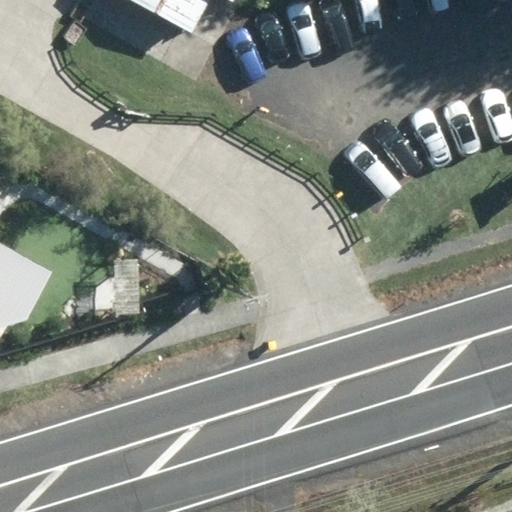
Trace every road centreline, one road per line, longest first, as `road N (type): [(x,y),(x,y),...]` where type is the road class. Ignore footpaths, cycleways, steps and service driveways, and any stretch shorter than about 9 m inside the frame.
road 1 (secondary): [(0,484),(511,333)]
road 2 (unknown): [(371,375),(233,186),(156,121),(0,42)]
